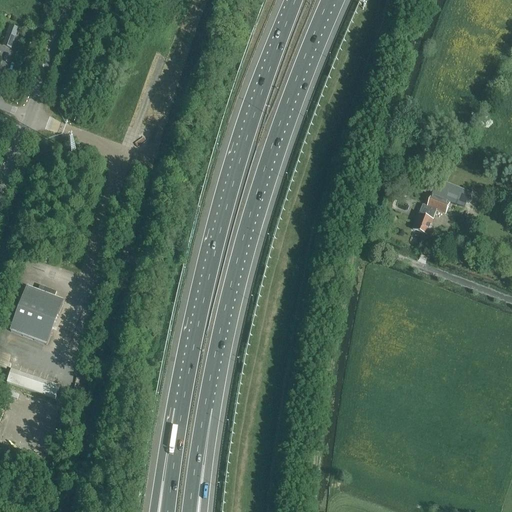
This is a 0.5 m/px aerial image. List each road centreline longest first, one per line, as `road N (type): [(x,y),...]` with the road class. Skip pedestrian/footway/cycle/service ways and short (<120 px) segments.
road 1 (motorway): [(204,406),(252,203),(326,0)]
road 2 (motorway): [(293,0),(247,127),(182,407)]
road 3 (unclassified): [(30,117),(128,155),(183,4)]
road 4 (unclassified): [(30,117),(74,0)]
